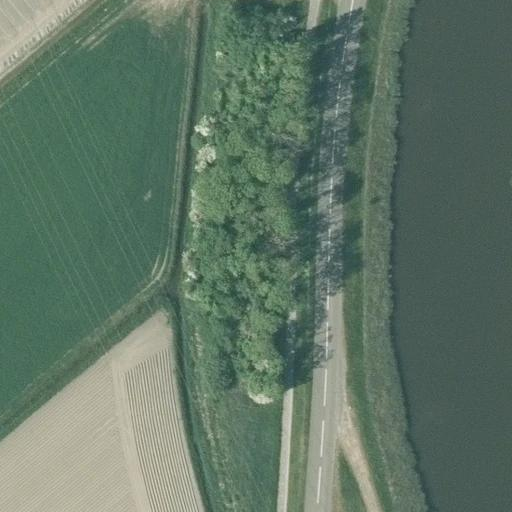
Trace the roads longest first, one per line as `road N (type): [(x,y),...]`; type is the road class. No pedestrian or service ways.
road 1 (tertiary): [(326,368),(333,136),(352,0)]
road 2 (tertiary): [(326,368),(314,511)]
